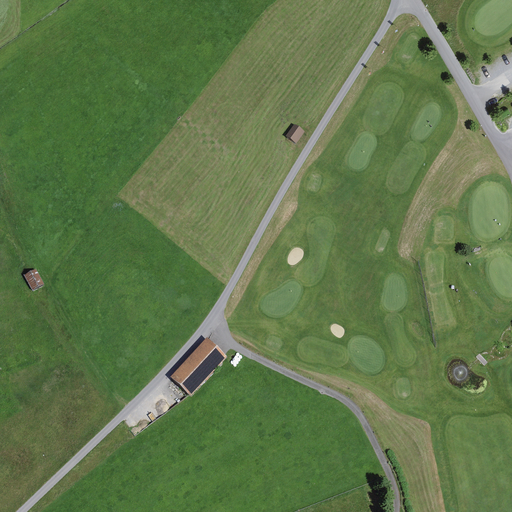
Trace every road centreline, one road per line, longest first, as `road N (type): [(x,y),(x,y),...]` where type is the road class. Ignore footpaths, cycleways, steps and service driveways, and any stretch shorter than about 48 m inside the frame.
road 1 (unclassified): [(21,511),(214,316),(396,0)]
road 2 (track): [(214,316),(230,344),(347,400),(393,482),(396,511)]
road 3 (unclassified): [(411,0),(511,163)]
